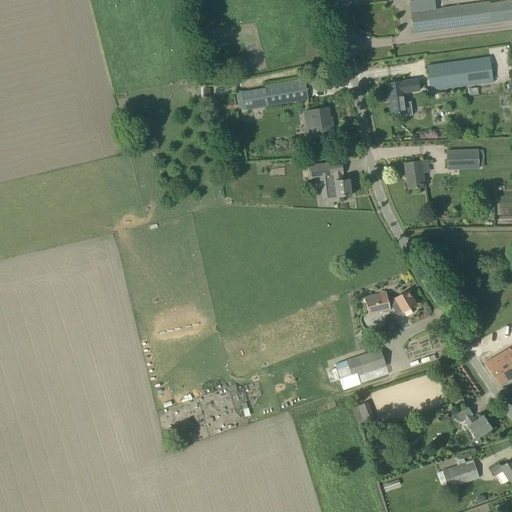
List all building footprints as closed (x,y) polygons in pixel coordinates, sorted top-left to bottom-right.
[(511,20),(511,6),(511,0),(510,0),(511,1),(500,2),(501,6),(490,7),(490,2),(435,9),(434,0),(408,0),(411,12),(410,12),(413,33),(511,20)] [(430,91),(493,82),(489,57),(427,66),(430,91)] [(304,80),(265,86),(268,106),(308,99),(304,80)] [(391,113),(399,112),(400,112),(400,117),(412,115),(410,102),(405,103),(403,93),(419,90),(418,80),(402,82),(387,84),(391,113)] [(249,90),(241,92),(241,93),(244,108),(244,110),(253,109),(249,90)] [(327,108),(309,111),(303,112),(307,138),(334,133),(332,123),(330,123),(327,108)] [(447,169),(479,168),(478,150),(446,151),(447,169)] [(404,163),(408,190),(424,187),(423,173),(430,172),(428,160),(404,163)] [(324,176),(327,198),(327,202),(339,201),(338,197),(351,195),(349,180),(343,181),(342,174),(341,162),(323,164),(324,176)] [(410,308),(415,305),(407,291),(395,298),(395,299),(389,303),(386,292),(364,297),(369,314),(390,309),(390,308),(392,307),(397,316),(404,313),(406,317),(412,313),(410,308)] [(511,346),(499,355),(511,376),(511,346)] [(358,357),(347,361),(352,376),(358,375),(386,366),(381,350),(358,357)] [(409,366),(429,362),(428,354),(407,358),(409,366)] [(500,385),(511,377),(511,376),(499,355),(491,359),(493,361),(488,365),(486,362),(485,363),(494,379),(495,378),(500,385)] [(358,375),(352,376),(340,380),(342,385),(343,389),(344,389),(361,384),(360,383),(358,375)] [(375,420),(367,401),(351,408),(359,426),(375,420)] [(467,407),(465,408),(456,414),(461,422),(464,419),(469,426),(477,438),(491,428),(483,416),(475,422),(468,411),(469,410),(467,407)] [(455,460),(457,466),(442,471),(448,488),(478,478),(473,461),(465,463),(463,458),(455,460)] [(509,481),(511,479),(511,459),(500,467),(499,464),(491,469),(495,476),(502,471),(509,481)] [(384,490),(400,485),(398,479),(382,485),(384,490)] [(509,511),(506,502),(491,507),(492,511),(509,511)]
